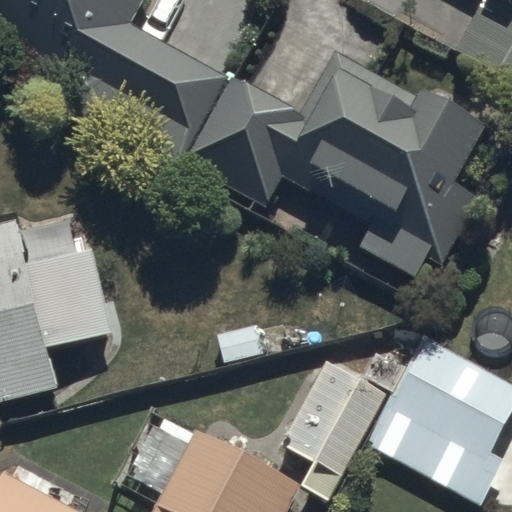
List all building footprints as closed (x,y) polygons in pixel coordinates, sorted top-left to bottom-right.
[(63,109),(176,167),(224,75),(129,25),(141,0),(0,0),(0,38),(78,79),(63,109)] [(511,86),(511,0),(476,0),(448,49),(511,86)] [(299,115),(238,79),(187,164),(260,207),(279,176),(364,227),(354,244),(419,283),(472,195),(449,181),(484,122),(345,39),(299,115)] [(0,402),(59,388),(50,352),(111,336),(80,213),(0,233),(0,402)] [(258,324),(215,335),(222,365),(291,347),(286,327),(260,334),(258,324)] [(511,382),(433,335),(369,440),(468,500),(511,427),(511,382)] [(276,454),(334,485),(384,393),(326,362),(276,454)] [(154,511),(80,511),(0,469),(0,511),(293,511),(308,484),(200,427),(154,511)]
